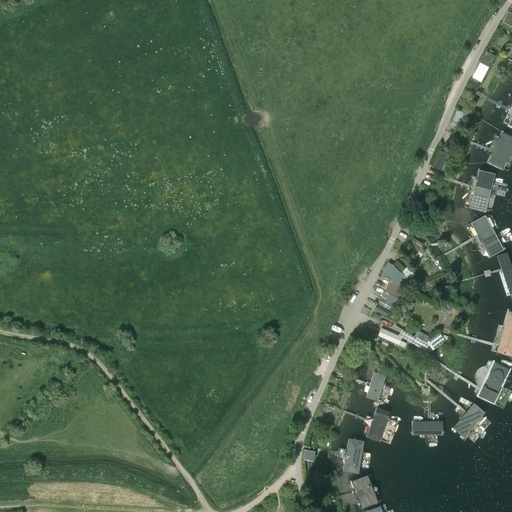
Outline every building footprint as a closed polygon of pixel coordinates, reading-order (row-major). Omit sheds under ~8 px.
[(511,27),(511,23),(511,14),(508,12),(503,23),(511,27)] [(486,52),(480,62),(488,66),(494,56),(486,52)] [(480,62),(475,71),(482,75),(487,66),(480,62)] [(511,106),(503,125),(511,129),(511,106)] [(452,124),(462,128),(463,129),(469,115),(468,114),(458,110),(452,124)] [(498,173),(511,144),(511,141),(498,135),(483,166),(498,173)] [(431,167),(440,170),(446,153),(438,150),(431,167)] [(481,215),(493,178),(476,173),(464,209),(481,215)] [(468,226),(488,260),(506,250),(487,216),(468,226)] [(409,235),(404,243),(418,253),(424,245),(409,235)] [(401,252),(408,256),(412,250),(406,246),(401,252)] [(496,260),(507,300),(511,299),(511,267),(509,256),(496,260)] [(389,281),(399,286),(404,275),(401,273),(393,265),(388,262),(380,277),(389,282),(389,281)] [(402,300),(407,290),(389,281),(384,291),(402,300)] [(398,298),(384,291),(381,298),(395,306),(398,298)] [(392,305),(381,299),(374,310),(386,317),(392,305)] [(511,314),(507,313),(495,354),(511,358),(511,314)] [(402,338),(385,330),(382,338),(399,345),(403,347),(405,342),(401,341),(402,338)] [(426,343),(414,336),(411,341),(414,342),(413,344),(425,351),(429,346),(432,351),(445,341),(439,333),(426,343),(427,344),(426,343)] [(511,372),(491,362),(474,394),(495,405),(511,373),(511,372)] [(384,380),(376,377),(366,402),(374,406),(384,380)] [(448,428),(464,442),(486,416),(470,403),(460,414),(448,428)] [(378,446),(387,419),(372,414),(364,441),(378,446)] [(442,425),(409,423),(408,438),(441,439),(442,425)] [(342,473),(358,476),(362,443),(347,441),(342,473)] [(305,452),(303,461),(314,464),(315,454),(305,452)] [(349,483),(358,511),(376,505),(366,477),(349,483)]
